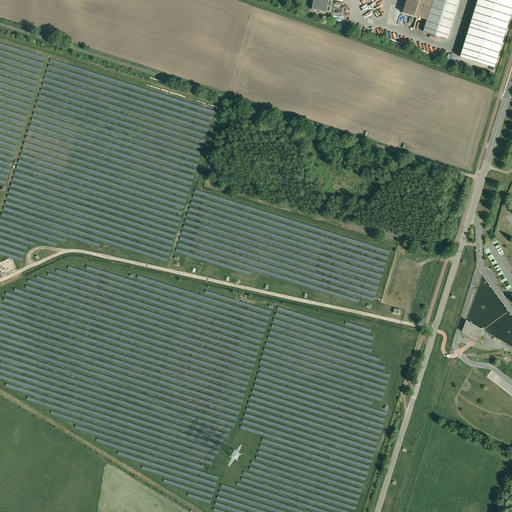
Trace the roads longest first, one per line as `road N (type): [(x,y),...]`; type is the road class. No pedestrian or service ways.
road 1 (unclassified): [(481,179),(0,26)]
road 2 (track): [(435,329),(79,251),(0,280)]
road 3 (unclassified): [(377,511),(470,219)]
